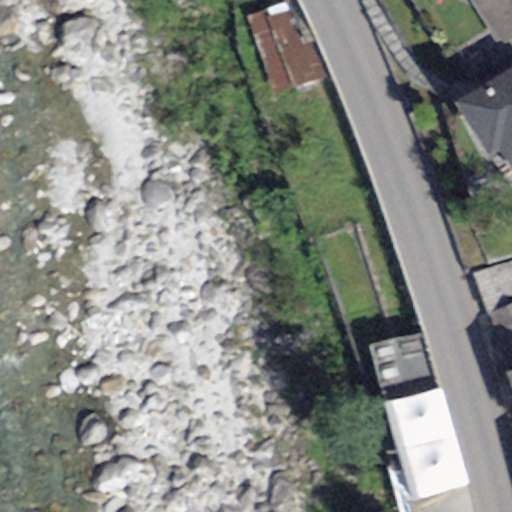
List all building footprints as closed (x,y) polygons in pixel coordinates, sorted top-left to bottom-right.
[(272,89),(323,80),(310,1),(259,9),(272,89)] [(511,66),(453,106),(488,159),(500,151),(511,169),(511,66)] [(511,261),(474,273),(487,315),(511,307),(511,261)] [(511,307),(487,315),(476,318),(495,378),(507,374),(511,372),(511,307)] [(385,339),(390,371),(434,364),(428,332),(385,339)] [(389,390),(415,489),(473,473),(447,375),(389,390)]
